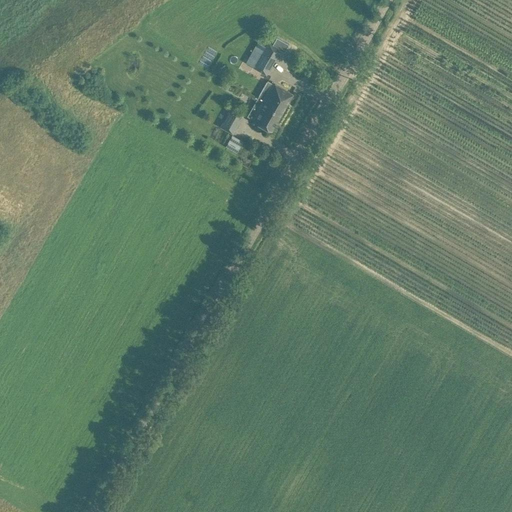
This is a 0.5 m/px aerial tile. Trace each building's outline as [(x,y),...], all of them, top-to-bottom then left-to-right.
[(280,49),(274,45),(268,42),(265,49),(254,67),(266,74),(280,49)] [(235,62),(243,68),(247,62),(240,56),(235,62)] [(275,84),(254,120),(271,131),(292,94),(275,84)] [(232,133),(243,114),(231,108),(220,126),(232,133)] [(235,151),(240,141),(229,135),(223,145),(235,151)]
